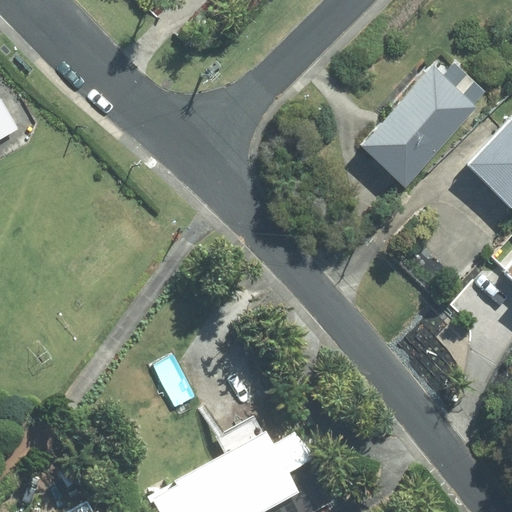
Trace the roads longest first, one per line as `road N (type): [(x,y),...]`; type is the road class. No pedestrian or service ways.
road 1 (residential): [(191,154),(371,352),(494,511)]
road 2 (residential): [(27,0),(191,154)]
road 3 (residential): [(191,154),(349,0)]
